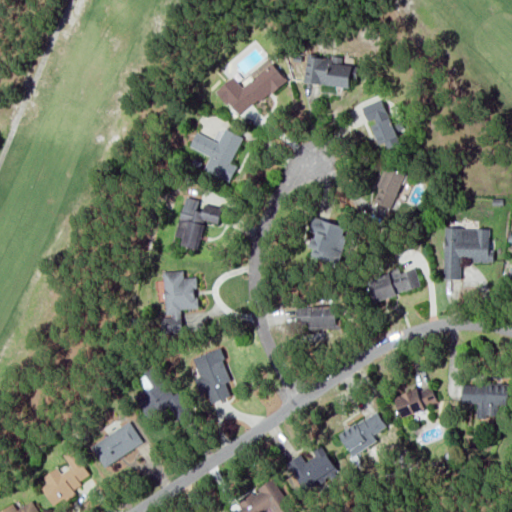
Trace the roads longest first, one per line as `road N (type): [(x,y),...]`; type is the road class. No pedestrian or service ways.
road 1 (residential): [(137,511),(387,341),(458,320),(511,325)]
road 2 (residential): [(302,400),(260,316),(256,253),(267,210),(294,164),(337,128)]
